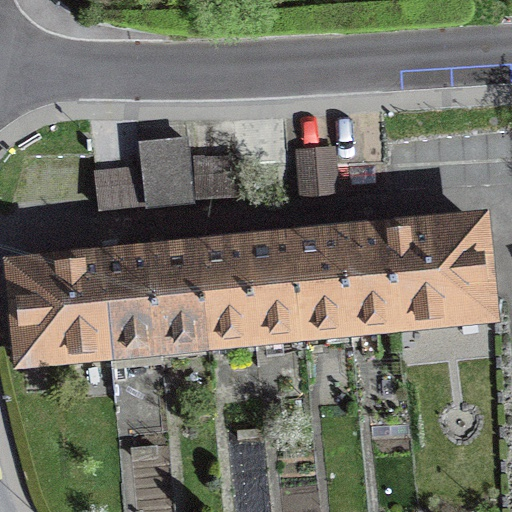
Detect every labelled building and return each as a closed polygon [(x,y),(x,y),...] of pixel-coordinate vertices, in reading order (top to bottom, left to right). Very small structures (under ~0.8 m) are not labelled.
[(192,198),(184,143),(142,149),(149,204),(192,198)] [(331,150),(297,152),(300,194),(334,191),(331,150)] [(238,192),(236,158),(199,161),(201,195),(238,192)] [(136,204),(132,169),(95,173),(100,209),(136,204)] [(484,224),(390,232),(397,322),(491,315),(484,224)] [(348,327),(397,322),(390,232),(341,236),(348,327)] [(302,332),(348,327),(341,236),(293,241),(302,332)] [(253,338),(302,332),(293,241),(244,247),(253,338)] [(207,342),(253,338),(244,247),(198,251),(207,342)] [(157,347),(207,342),(198,251),(148,256),(157,347)] [(109,353),(157,347),(148,256),(98,263),(109,353)] [(24,362),(109,353),(98,263),(15,272),(24,362)]
